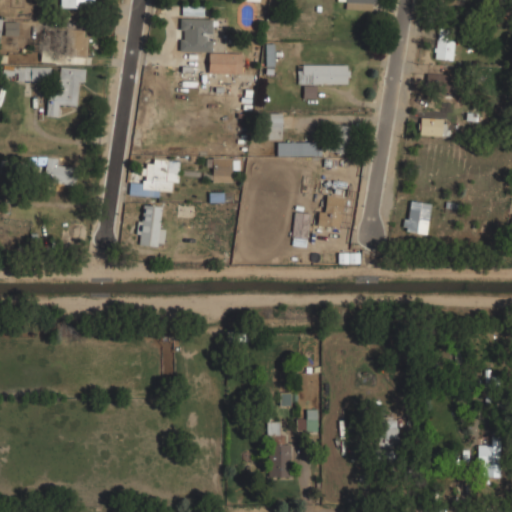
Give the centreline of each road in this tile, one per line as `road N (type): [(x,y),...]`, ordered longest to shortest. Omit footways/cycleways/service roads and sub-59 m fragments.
road 1 (residential): [(135,0),(96,245)]
road 2 (residential): [(404,0),(368,244)]
